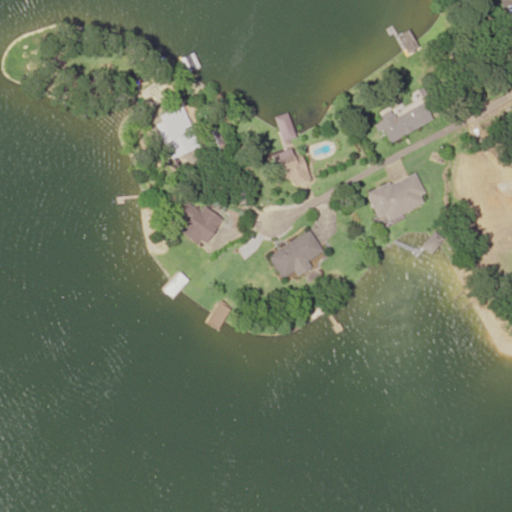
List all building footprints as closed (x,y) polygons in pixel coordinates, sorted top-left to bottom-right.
[(387,144),(430,121),(421,103),(392,118),(388,111),(374,119),(387,144)] [(179,108),(149,120),(165,160),(195,148),(179,108)] [(272,118),(280,143),(294,138),(285,114),(272,118)] [(297,152),(290,155),(288,149),(267,157),(277,184),(286,180),(289,186),(307,179),(297,152)] [(485,209),(511,206),(511,205),(511,188),(502,189),(499,173),(488,174),(487,160),(472,162),(475,179),(481,178),(485,209)] [(421,205),(417,196),(422,194),(412,172),(364,193),(374,218),(382,214),(384,220),(421,205)] [(168,213),(182,223),(175,232),(197,248),(218,220),(200,207),(196,212),(178,199),(168,213)] [(278,280),(289,273),(292,277),(310,266),(306,261),(319,253),(305,231),(264,257),(278,280)] [(159,290),(166,298),(183,282),(176,274),(159,290)]
